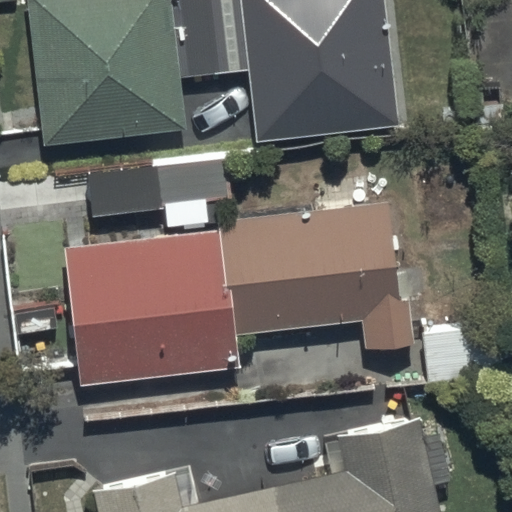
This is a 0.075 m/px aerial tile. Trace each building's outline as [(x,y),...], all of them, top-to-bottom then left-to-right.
[(247,49),(242,0),(28,0),(38,123),(179,108),(173,57),(247,49)] [(242,0),(247,49),(255,118),(400,102),(388,0),(242,0)] [(218,212),(231,320),(359,307),(361,332),(409,327),(402,260),(392,261),(385,190),(364,192),(363,177),(310,182),(312,199),(218,209),(218,212)] [(218,212),(212,213),(61,228),(75,370),(235,354),(231,320),(218,212)] [(494,312),(419,317),(423,370),(498,365),(494,312)] [(166,458),(89,475),(96,511),(437,511),(428,470),(444,466),(433,422),(421,424),(416,401),(335,419),(344,458),(174,496),(166,458)]
